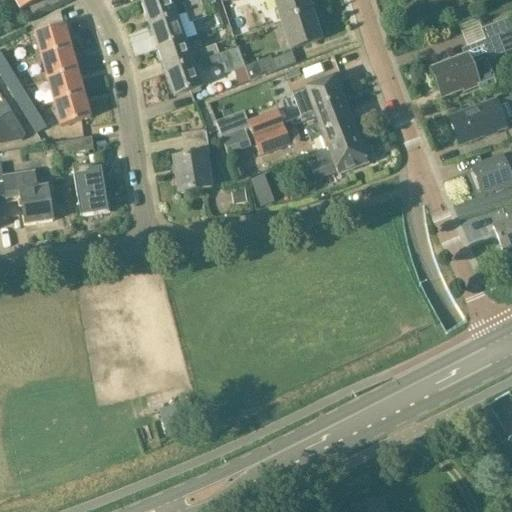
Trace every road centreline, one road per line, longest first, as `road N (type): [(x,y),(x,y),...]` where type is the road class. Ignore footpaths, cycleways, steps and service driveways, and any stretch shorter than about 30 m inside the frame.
road 1 (primary): [(159,511),(502,349)]
road 2 (residential): [(502,349),(422,176),(360,0)]
road 3 (residential): [(148,247),(121,80),(90,0)]
road 4 (residential): [(148,247),(347,207)]
road 5 (residential): [(0,272),(148,247)]
